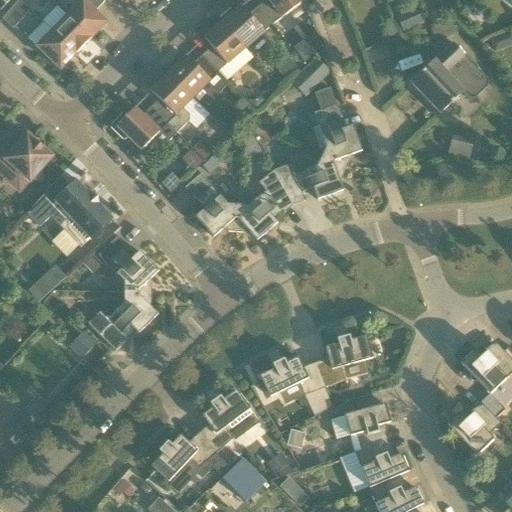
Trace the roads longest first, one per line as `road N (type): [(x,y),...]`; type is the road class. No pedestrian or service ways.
road 1 (tertiary): [(11,511),(223,301)]
road 2 (residential): [(223,301),(58,122)]
road 3 (tertiary): [(223,301),(314,251),(415,233)]
road 4 (unclassified): [(469,511),(431,455),(422,424),(422,384),(438,330)]
road 5 (residential): [(58,122),(190,0)]
